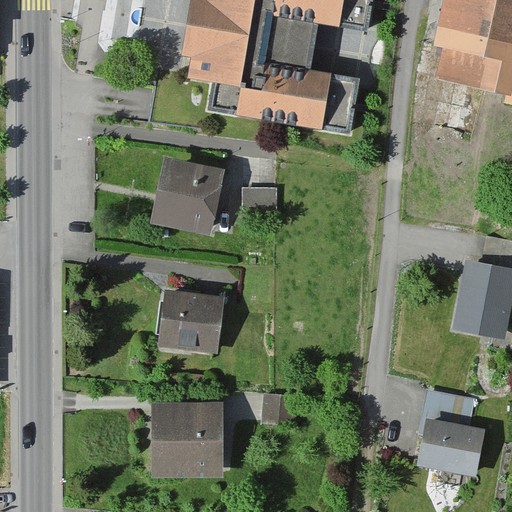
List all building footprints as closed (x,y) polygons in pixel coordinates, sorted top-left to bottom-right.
[(374,36),(380,0),(204,0),(190,80),(222,86),(217,113),(359,138),(368,85),(325,77),(334,29),(374,36)] [(511,0),(450,0),(438,48),(446,50),(439,78),(508,95),(505,107),(511,108),(511,0)] [(224,170),(163,157),(149,223),(210,236),(224,170)] [(276,190),(243,191),(245,227),(277,225),(276,190)] [(458,331),(507,340),(511,313),(511,271),(511,272),(511,266),(511,244),(485,239),(480,266),(470,264),(458,331)] [(163,346),(222,356),(230,304),(172,294),(163,346)] [(423,465),(479,478),(489,433),(466,428),(472,403),(428,393),(422,418),(433,421),(423,465)] [(298,396),(259,395),(257,426),(297,428),(298,396)] [(163,478),(230,476),(227,405),(160,407),(163,478)]
